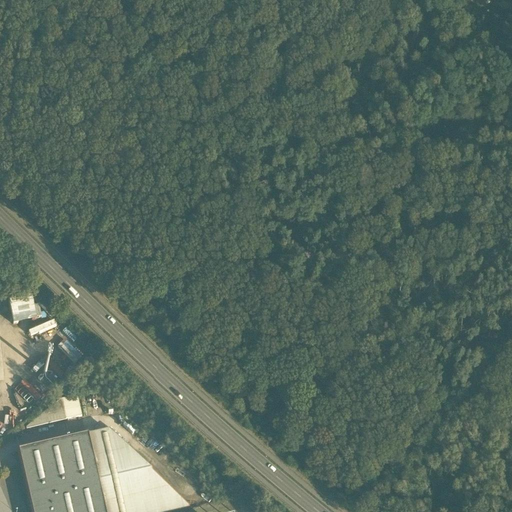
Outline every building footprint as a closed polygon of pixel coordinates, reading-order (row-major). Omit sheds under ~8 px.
[(27,304),(28,320),(38,320),(37,307),(31,307),(31,304),(27,304)] [(70,366),(78,358),(61,341),(53,348),(70,366)] [(58,359),(53,365),(46,358),(42,362),(59,377),(68,368),(58,359)] [(61,401),(65,421),(81,417),(77,397),(61,401)] [(26,430),(65,421),(61,401),(60,401),(43,415),(26,429),(26,430)] [(8,424),(19,425),(19,409),(9,409),(8,424)] [(108,431),(87,436),(104,511),(181,511),(190,510),(190,509),(108,431)] [(31,511),(104,511),(87,436),(18,451),(31,511)]
